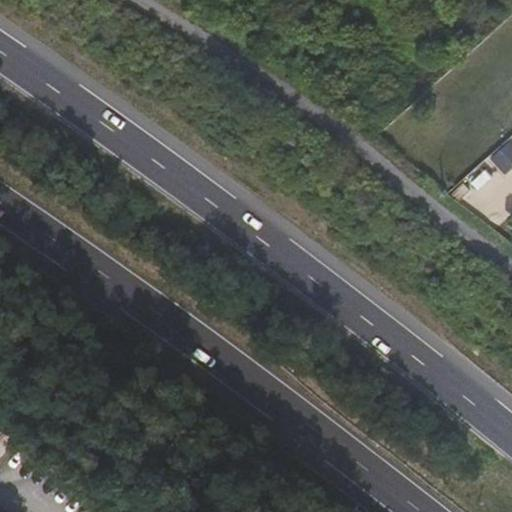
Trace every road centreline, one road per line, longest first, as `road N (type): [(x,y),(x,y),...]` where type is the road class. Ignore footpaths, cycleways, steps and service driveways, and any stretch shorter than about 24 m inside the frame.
road 1 (trunk): [(511,438),(326,286),(0,50)]
road 2 (trunk): [(0,204),(424,511)]
road 3 (unclassified): [(511,274),(281,103),(118,0)]
